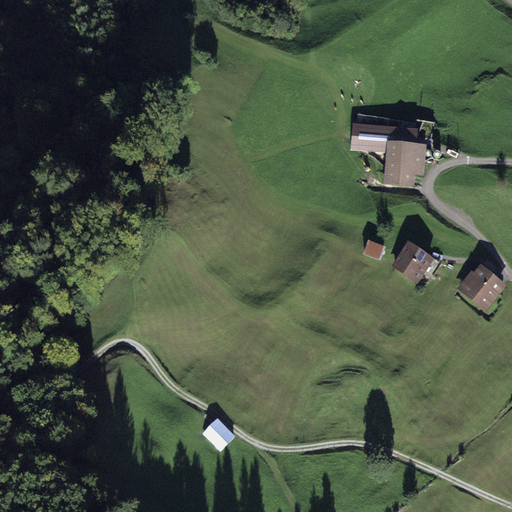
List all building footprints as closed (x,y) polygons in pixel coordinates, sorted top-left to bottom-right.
[(354,126),(352,152),(386,155),(383,187),(414,189),(415,177),(424,178),(427,146),(413,145),(414,132),(354,126)] [(430,279),(441,262),(408,240),(391,267),(417,283),(423,274),(430,279)] [(382,247),(369,242),(365,253),(378,258),(382,247)] [(504,285),(481,266),(475,274),(472,271),(456,290),(484,311),(504,285)] [(235,437),(217,419),(202,434),(220,452),(235,437)]
